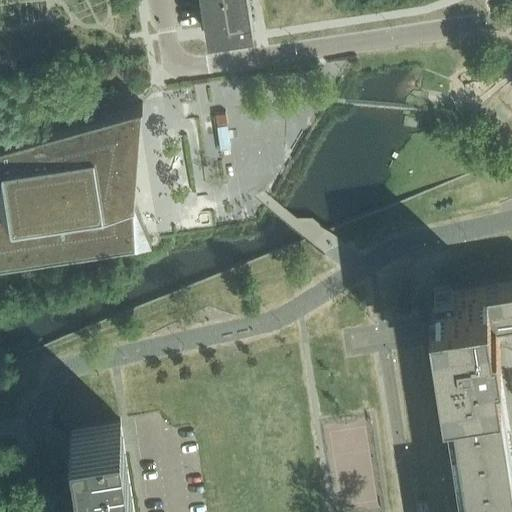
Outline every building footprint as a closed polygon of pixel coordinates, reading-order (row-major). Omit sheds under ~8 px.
[(253,23),(249,0),(203,0),(209,38),(211,37),(210,32),(254,25),(253,23)] [(137,111),(142,103),(143,102),(28,128),(21,131),(23,140),(0,145),(0,263),(152,240),(135,200),(131,191),(101,192),(98,172),(129,164),(133,163),(137,111)] [(227,124),(217,125),(221,149),(231,148),(227,124)] [(511,279),(435,291),(444,348),(438,349),(463,511),(511,511),(511,495),(489,344),(501,342),(497,322),(496,314),(511,311),(511,279)] [(135,511),(121,418),(119,418),(72,426),(85,511),(135,511)]
